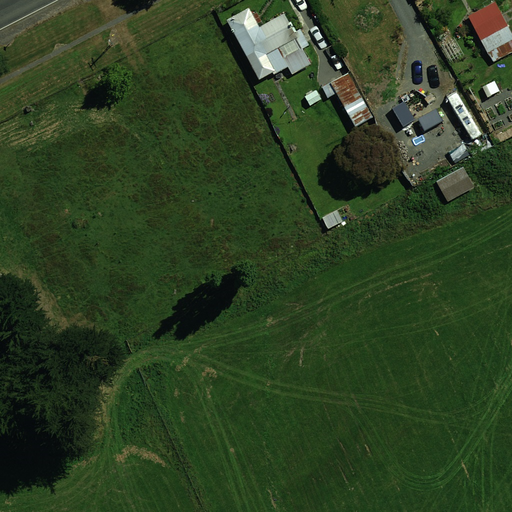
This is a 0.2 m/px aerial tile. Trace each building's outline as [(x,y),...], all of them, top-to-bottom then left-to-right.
[(511,33),(497,7),(469,22),(494,65),(511,54),(511,33)] [(253,11),(226,25),(258,85),(287,70),(291,77),(316,63),(289,13),(262,27),(253,11)] [(348,68),(320,84),(330,101),(336,98),(348,120),(371,107),(348,68)] [(497,81),(482,87),(489,102),(503,96),(497,81)] [(477,192),(462,166),(436,181),(451,207),(477,192)]
